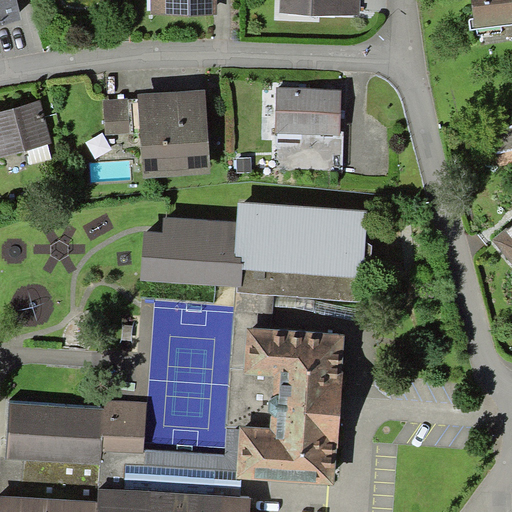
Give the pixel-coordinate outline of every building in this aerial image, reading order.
[(0,0),(0,24),(22,19),(17,0),(0,0)] [(150,0),(151,16),(218,15),(217,0),(150,0)] [(312,16),(360,15),(360,0),(280,0),(280,13),(312,16)] [(511,0),(471,0),(475,29),(511,24),(511,0)] [(275,133),(339,135),(341,89),(277,87),(275,133)] [(211,173),(206,89),(138,93),(143,177),(211,173)] [(128,98),(103,100),(105,134),(130,132),(128,98)] [(0,111),(0,157),(52,143),(41,100),(0,111)] [(511,125),(487,131),(491,154),(511,149),(511,125)] [(251,158),(237,158),(237,173),(251,172),(251,158)] [(362,302),(365,262),(366,243),(369,210),(238,201),(237,222),(164,217),(163,232),(144,231),(140,280),(215,285),(238,287),(237,293),(362,302)] [(511,222),(492,239),(511,263),(511,222)] [(270,429),(240,426),(236,479),(335,485),(345,335),(246,328),(245,375),(274,378),(272,398),(269,400),(268,411),(271,414),(270,429)] [(104,409),(101,451),(144,454),(145,450),(147,403),(105,401),(104,409)] [(97,511),(98,501),(99,488),(101,451),(104,409),(10,403),(6,457),(0,457),(0,463),(0,511),(97,511)] [(250,511),(251,497),(99,488),(98,501),(97,511),(250,511)]
